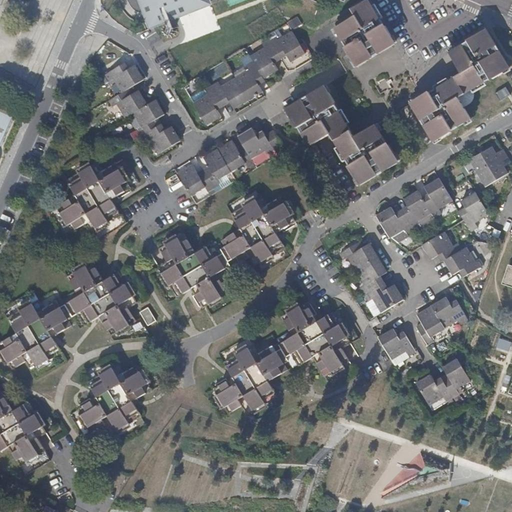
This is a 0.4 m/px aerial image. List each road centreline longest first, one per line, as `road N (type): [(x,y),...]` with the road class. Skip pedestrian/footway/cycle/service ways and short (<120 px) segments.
road 1 (residential): [(0,202),(82,17)]
road 2 (residential): [(82,17),(135,44),(196,146)]
